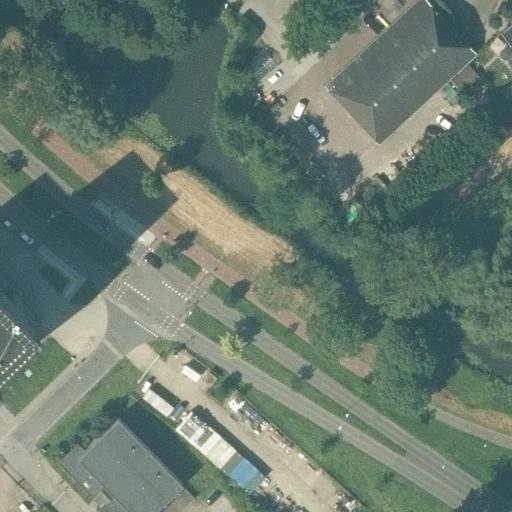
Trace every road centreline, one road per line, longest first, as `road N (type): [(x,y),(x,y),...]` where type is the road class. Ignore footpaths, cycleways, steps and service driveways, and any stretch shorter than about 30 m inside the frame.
road 1 (tertiary): [(490,511),(168,275)]
road 2 (tertiary): [(148,313),(487,511)]
road 3 (tertiary): [(168,275),(0,136)]
road 4 (tertiary): [(0,193),(148,313)]
